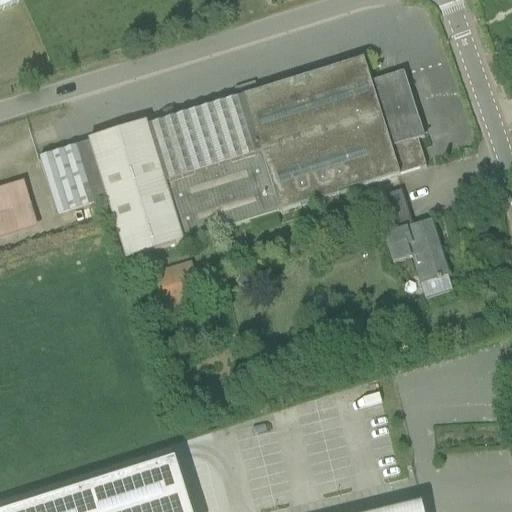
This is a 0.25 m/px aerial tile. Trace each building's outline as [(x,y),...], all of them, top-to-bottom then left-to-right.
[(0,0),(0,11),(17,4),(14,0),(0,0)] [(39,162),(58,220),(108,204),(126,263),(427,170),(418,143),(425,141),(419,122),(418,122),(407,88),(393,79),(371,86),(364,63),(258,96),(255,85),(235,91),(238,103),(148,130),(147,126),(89,144),(90,146),(39,162)] [(0,240),(36,231),(23,184),(0,189),(0,240)] [(406,231),(395,198),(378,204),(388,236),(384,237),(393,266),(419,259),(428,285),(421,288),(426,303),(453,294),(448,279),(451,279),(433,222),(406,231)] [(150,277),(160,309),(164,320),(170,319),(204,308),(192,264),(150,277)] [(236,286),(252,295),(260,281),(244,272),(236,286)] [(190,511),(176,466),(28,511),(190,511)]
